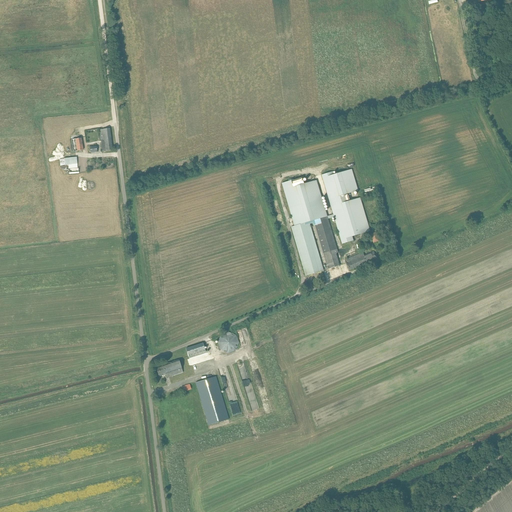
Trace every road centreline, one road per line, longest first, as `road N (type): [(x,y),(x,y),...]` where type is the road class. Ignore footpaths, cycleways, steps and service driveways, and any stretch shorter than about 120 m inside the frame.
road 1 (unclassified): [(144,359),(116,133)]
road 2 (unclassified): [(144,359),(324,284)]
road 3 (unclassified): [(164,511),(144,359)]
road 4 (track): [(116,133),(99,0)]
